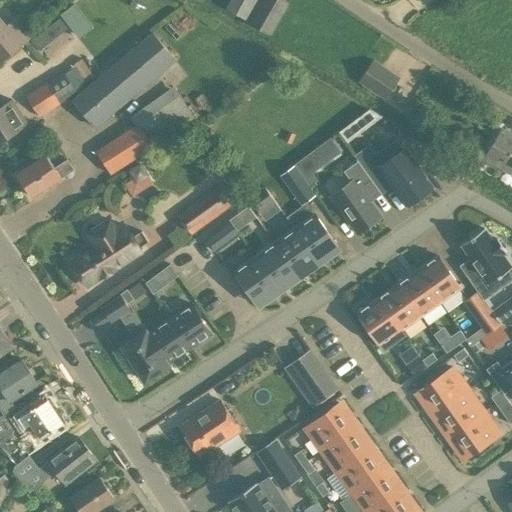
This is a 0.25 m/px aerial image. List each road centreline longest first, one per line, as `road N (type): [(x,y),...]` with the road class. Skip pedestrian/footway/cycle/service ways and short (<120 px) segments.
road 1 (residential): [(511,470),(466,500),(327,299)]
road 2 (residential): [(120,435),(327,299)]
road 3 (residential): [(327,299),(480,200),(511,218)]
road 4 (residential): [(120,435),(0,257)]
road 5 (residential): [(511,106),(338,0)]
